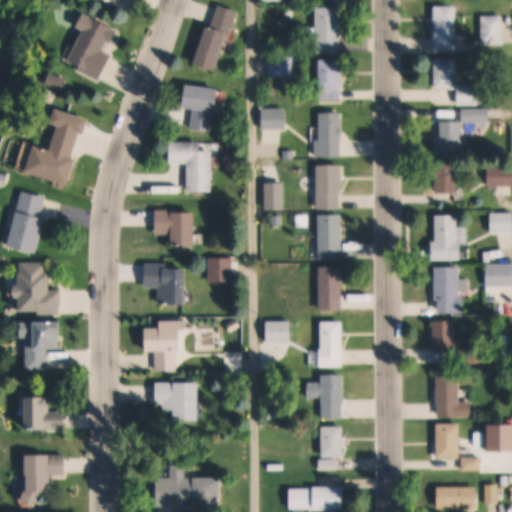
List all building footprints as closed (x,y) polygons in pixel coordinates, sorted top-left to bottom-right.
[(221,4),(241,11),(233,36),(230,35),(218,70),(198,63),(211,25),(214,26),(221,4)] [(318,6),(343,6),(344,53),(319,53),(318,6)] [(439,49),(438,9),(460,8),(460,49),(439,49)] [(286,10),(294,10),(294,18),(286,18),(286,10)] [(484,15),(505,15),(506,43),(484,43),(484,15)] [(103,51),(112,55),(101,79),(81,69),(82,65),(70,60),(91,16),(119,29),(113,42),(108,40),(103,51)] [(271,55),(295,55),(295,77),(272,77),(271,55)] [(459,58),(459,89),(438,89),(438,58),(459,58)] [(322,59),(344,59),(345,99),(323,99),(322,59)] [(51,73),(67,79),(64,89),(47,84),(51,73)] [(192,129),(195,108),(186,107),(190,84),(223,89),(220,112),(216,111),(213,132),(192,129)] [(481,84),(481,105),(460,105),(460,84),(481,84)] [(464,107),(491,107),(491,121),(464,121),(464,107)] [(264,108),(288,108),(289,130),(264,130),(264,108)] [(323,112),(344,112),(345,157),(323,158),(323,139),(314,139),(314,126),(323,126),(323,112)] [(51,150),(61,121),(83,129),(73,157),(80,159),(72,184),(30,171),(38,146),(51,150)] [(439,137),(444,137),(443,121),(464,121),(464,152),(439,152),(439,137)] [(190,192),(190,164),(173,164),(173,142),(202,142),(202,152),(215,152),(215,191),(190,192)] [(459,163),(459,193),(438,193),(438,163),(459,163)] [(321,210),(320,165),(345,165),(345,193),(342,193),(342,210),(321,210)] [(489,166),(511,166),(511,186),(489,187),(489,166)] [(0,176),(1,173),(10,175),(8,183),(0,180),(0,176)] [(9,246),(22,191),(47,197),(42,218),(46,219),(38,253),(9,246)] [(178,210),(178,213),(199,213),(199,246),(177,246),(177,235),(160,235),(159,210),(178,210)] [(492,214),(511,214),(511,234),(492,234),(492,214)] [(321,215),(344,215),(344,261),(322,261),(321,215)] [(434,242),(438,242),(438,216),(460,215),(460,242),(464,242),(464,261),(434,261),(434,242)] [(273,216),(283,216),(283,226),(273,227),(273,216)] [(211,259),(235,258),(235,282),(211,283),(211,259)] [(55,273),(55,283),(54,283),(54,290),(64,290),(64,300),(65,300),(65,306),(64,306),(64,314),(42,314),(42,312),(23,312),(22,299),(19,299),(19,285),(22,285),(22,274),(23,274),(23,263),(49,263),(49,273),(55,273)] [(170,269),(189,269),(190,305),(161,306),(161,287),(148,287),(148,264),(170,264),(170,269)] [(487,265),(511,265),(511,287),(488,288),(487,265)] [(321,268),(344,267),(344,311),(322,311),(321,268)] [(471,280),(471,292),(462,292),(462,298),(467,297),(467,313),(441,314),(441,301),(437,301),(437,268),(462,268),(462,280),(471,280)] [(151,352),(150,321),(190,321),(190,330),(185,330),(185,352),(179,352),(179,371),(158,371),(158,352),(151,352)] [(292,321),(293,342),(269,343),(268,321),(292,321)] [(322,368),(322,349),(324,349),(324,322),(345,321),(345,368),(322,368)] [(457,348),(457,354),(436,354),(436,321),(456,321),(456,339),(465,339),(465,348),(457,348)] [(63,348),(51,349),(52,371),(30,371),(30,339),(24,339),(24,323),(68,322),(68,334),(63,334),(63,348)] [(480,349),(480,364),(462,365),(462,349),(480,349)] [(473,401),(473,417),(439,418),(438,371),(461,370),(461,402),(473,401)] [(324,382),(324,375),(345,375),(346,420),(325,420),(324,398),(310,398),(310,382),(324,382)] [(178,421),(178,411),(166,411),(166,405),(159,405),(159,383),(203,382),(203,421),(178,421)] [(22,391),(28,391),(31,395),(28,399),(22,399),(19,395),(22,391)] [(28,399),(49,399),(49,414),(64,414),(64,432),(28,433),(28,399)] [(462,423),(462,458),(439,459),(439,423),(462,423)] [(325,427),(345,426),(345,457),(325,457),(325,427)] [(32,490),(32,476),(31,476),(30,455),(69,455),(70,476),(54,476),(54,493),(46,493),(39,508),(26,502),(32,490)] [(483,457),(483,471),(464,471),(464,457),(483,457)] [(321,460),(339,459),(339,471),(321,471),(321,460)] [(173,479),(173,465),(188,465),(188,479),(223,478),(224,507),(160,508),(159,479),(173,479)] [(486,485),(499,485),(499,504),(486,504),(486,485)] [(315,487),(345,487),(346,511),(316,511),(315,487)] [(439,487),(478,487),(479,509),(440,509),(439,487)] [(292,489),(311,489),(311,510),(292,510),(292,489)]
